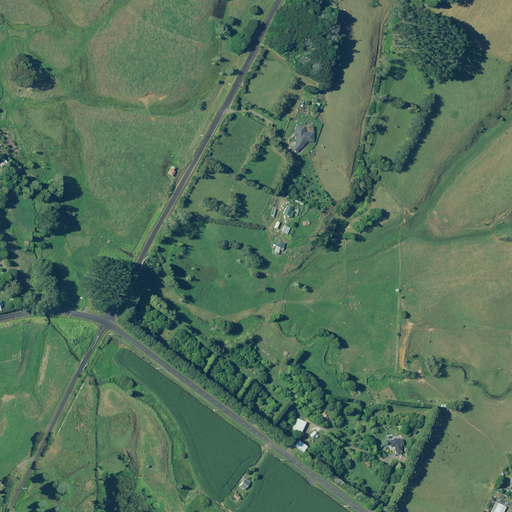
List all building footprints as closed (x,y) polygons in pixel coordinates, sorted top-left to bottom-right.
[(293,136),(294,136),(294,144),(291,148),(296,153),(306,142),(313,142),(312,131),(304,132),(304,126),(294,126),(294,133),(293,133),(293,136)] [(293,194),(285,189),(282,193),(287,196),(286,197),(290,199),(293,194)] [(283,213),(288,216),(287,217),(289,218),(289,216),(291,217),(293,211),(291,210),(292,208),(286,205),(283,213)] [(290,228),(284,225),(281,231),(287,234),(290,228)] [(284,243),(277,241),(274,253),(278,254),(279,250),(282,250),(284,243)] [(402,446),(401,438),(388,440),(389,448),(394,447),(395,453),(401,452),(400,446),(402,446)] [(307,446),(298,440),(294,446),(303,452),(307,446)] [(250,482),(243,477),(240,481),(242,482),(239,486),(245,490),(250,482)] [(503,511),(506,507),(496,502),(490,511),(503,511)]
